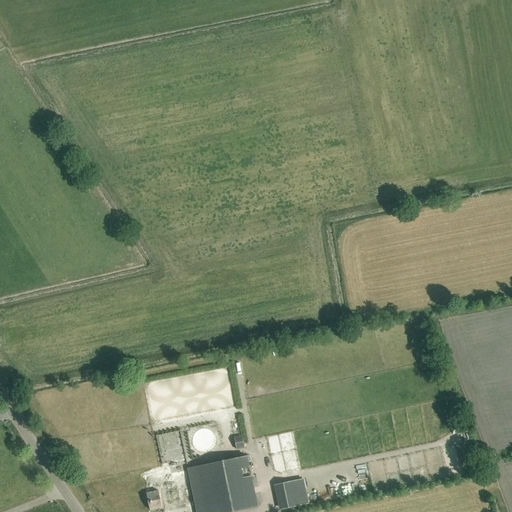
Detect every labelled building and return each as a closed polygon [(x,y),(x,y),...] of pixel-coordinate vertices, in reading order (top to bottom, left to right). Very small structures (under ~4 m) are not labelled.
[(159,433),(162,459),(185,456),(182,430),(159,433)] [(234,437),(236,449),(244,448),(242,436),(234,437)] [(250,467),(247,456),(187,469),(196,511),(230,511),(258,506),(252,476),(251,476),(249,467),(250,467)] [(186,505),(184,497),(182,485),(161,489),(160,485),(172,483),(170,477),(155,480),(156,485),(154,485),(155,492),(147,494),(150,510),(162,508),(162,509),(186,505)] [(303,479),(277,484),(282,509),(308,503),(303,479)]
